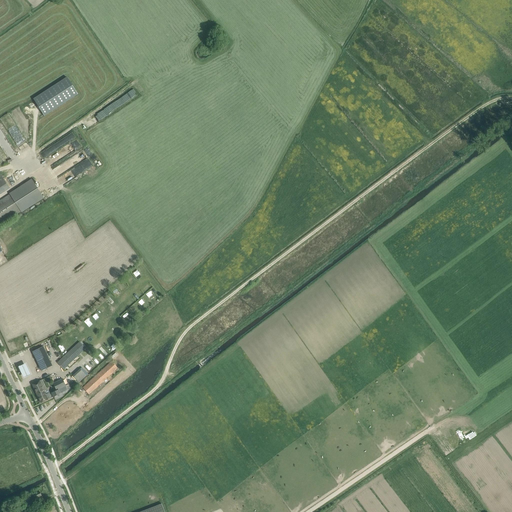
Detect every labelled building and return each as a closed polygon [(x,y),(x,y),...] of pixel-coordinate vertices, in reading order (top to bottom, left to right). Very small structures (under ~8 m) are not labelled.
[(67,78),(33,99),(44,116),(78,94),(67,78)] [(1,175),(0,176),(0,193),(9,188),(1,175)] [(0,225),(21,212),(44,198),(32,179),(9,194),(10,194),(0,200),(0,225)] [(142,298),(138,301),(143,306),(146,303),(142,298)] [(135,314),(138,310),(133,306),(129,309),(135,314)] [(79,343),(57,363),(66,372),(71,366),(69,364),(85,350),(79,343)] [(43,346),(32,352),(41,371),(52,366),(43,346)] [(95,359),(92,361),(91,360),(83,365),(88,371),(92,368),(92,367),(98,363),(95,359)] [(117,368),(112,362),(83,388),(89,394),(117,368)] [(27,365),(19,369),(24,380),(32,376),(27,365)] [(72,375),(78,383),(86,376),(80,369),(72,375)] [(48,386),(54,397),(67,390),(62,379),(48,386)] [(42,380),(32,384),(41,403),(46,401),(46,400),(50,399),(48,394),(44,395),(43,393),(44,392),(44,391),(47,390),(42,380)] [(447,432),(441,436),(446,442),(451,438),(447,432)]
